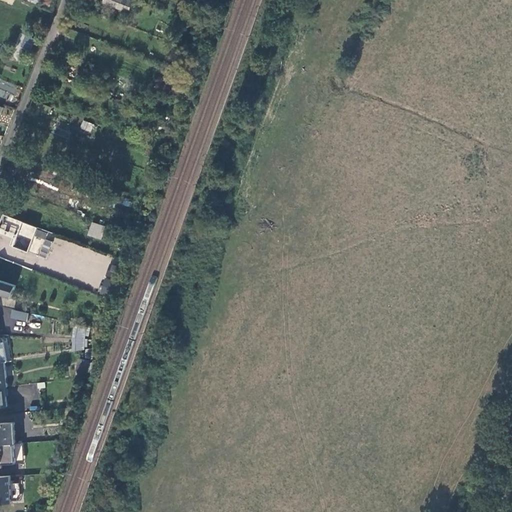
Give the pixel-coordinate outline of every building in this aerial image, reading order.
[(0,0),(0,34),(39,52),(56,0),(0,0)] [(129,11),(134,13),(138,4),(133,2),(133,1),(129,0),(105,0),(104,3),(128,13),(129,11)] [(75,44),(96,52),(99,43),(79,34),(75,44)] [(82,128),(91,131),(94,125),(85,121),(82,128)] [(36,236),(42,238),(43,236),(46,237),(47,233),(0,214),(0,223),(5,226),(4,229),(9,231),(10,228),(35,238),(36,236)] [(101,240),(105,226),(91,222),(87,235),(101,240)] [(101,293),(108,294),(110,279),(103,278),(101,293)] [(0,281),(0,293),(13,298),(16,286),(0,281)] [(29,314),(12,310),(11,316),(27,320),(29,314)] [(91,358),(94,349),(86,350),(85,358),(91,358)] [(77,369),(87,370),(89,364),(85,363),(85,360),(79,359),(77,369)] [(2,363),(0,363),(0,387),(5,387),(8,387),(5,363),(2,363)] [(0,423),(0,443),(15,443),(13,423),(0,423)] [(15,443),(0,443),(0,468),(1,468),(1,464),(16,463),(15,443)] [(0,504),(11,503),(10,476),(0,476),(0,504)]
